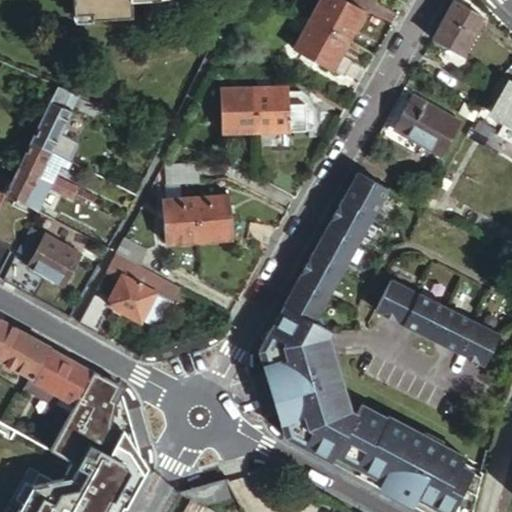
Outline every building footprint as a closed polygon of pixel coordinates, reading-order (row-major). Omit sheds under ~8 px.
[(74,0),(75,9),(95,9),(95,16),(134,15),(133,2),(155,1),(155,0),(74,0)] [(343,0),(320,0),(309,19),(348,40),(364,12),(343,0)] [(484,15),(459,0),(450,0),(433,33),(463,51),(484,15)] [(348,40),(309,19),(293,47),(343,76),(351,63),(339,57),(348,40)] [(511,81),(495,110),(511,120),(511,81)] [(286,86),(253,87),(255,131),(313,129),(312,109),(301,109),(300,91),(287,91),(286,86)] [(33,138),(71,158),(79,141),(61,132),(78,96),(57,87),(33,138)] [(255,131),(253,87),(219,87),(221,132),(255,131)] [(312,99),(300,91),(301,109),(312,109),(312,99)] [(457,122),(412,93),(393,125),(425,146),(438,154),(457,122)] [(101,119),(105,109),(84,99),(80,110),(101,119)] [(385,120),(380,129),(420,154),(425,146),(393,125),(385,120)] [(66,166),(71,158),(33,138),(19,165),(39,176),(42,178),(52,183),(54,178),(62,164),(66,166)] [(171,163),(171,181),(205,179),(205,162),(171,163)] [(23,201),(39,209),(50,188),(52,183),(42,178),(39,176),(19,165),(6,192),(17,198),(23,201)] [(313,318),(386,186),(357,169),(259,347),(285,435),(428,511),(466,511),(478,470),(458,459),(461,454),(437,442),(436,444),(420,435),(421,433),(385,413),(383,416),(357,402),(353,410),(348,407),(337,370),(325,332),(328,327),(313,318)] [(294,198),(302,184),(279,170),(271,184),(294,198)] [(52,183),(75,195),(77,190),(54,178),(52,183)] [(72,200),(75,195),(52,183),(50,188),(72,200)] [(197,193),(199,237),(233,236),(250,245),(258,231),(232,217),(231,192),(197,193)] [(166,239),(199,237),(197,193),(164,194),(166,239)] [(17,198),(15,203),(20,206),(23,201),(17,198)] [(81,254),(46,234),(29,264),(31,265),(64,284),(81,254)] [(148,248),(126,235),(117,250),(132,259),(139,263),(148,248)] [(0,242),(0,274),(12,249),(0,242)] [(14,258),(4,279),(19,287),(31,265),(29,264),(15,257),(14,258)] [(183,288),(139,263),(132,259),(108,301),(145,321),(161,293),(176,302),(183,288)] [(377,307),(482,362),(498,332),(392,277),(377,307)] [(73,406),(93,372),(0,320),(0,361),(42,386),(41,388),(73,406)] [(484,448),(337,370),(348,407),(353,410),(357,402),(383,416),(385,413),(421,433),(420,435),(436,444),(437,442),(461,454),(458,459),(478,470),(484,448)] [(122,511),(137,484),(144,473),(120,386),(93,372),(73,406),(50,449),(75,463),(69,476),(47,481),(29,511),(122,511)] [(272,491),(280,476),(269,469),(255,473),(253,480),(272,491)] [(182,492),(180,495),(190,500),(198,505),(227,498),(223,481),(182,492)] [(210,511),(198,505),(190,500),(182,511),(210,511)]
